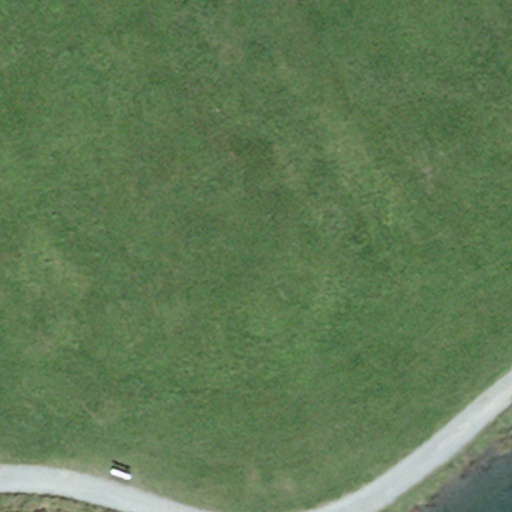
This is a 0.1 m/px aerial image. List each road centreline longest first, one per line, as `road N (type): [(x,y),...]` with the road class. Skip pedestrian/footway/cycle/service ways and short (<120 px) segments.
road 1 (track): [(350,511),(404,486),(511,397)]
road 2 (track): [(0,484),(36,478),(114,491),(159,511)]
